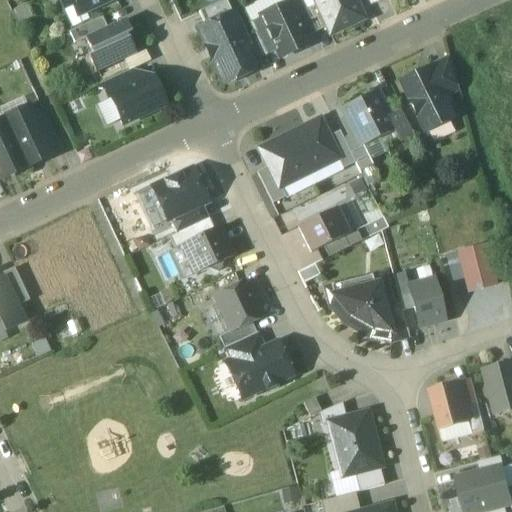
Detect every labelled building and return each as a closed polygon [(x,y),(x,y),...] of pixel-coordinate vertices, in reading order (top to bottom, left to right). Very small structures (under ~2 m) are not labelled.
[(58,0),(63,10),(72,6),(77,17),(112,0),(58,0)] [(226,0),(199,13),(206,27),(233,15),(226,0)] [(353,0),(314,0),(317,6),(327,28),(331,35),(363,20),(353,0)] [(289,4),(261,17),(261,19),(277,52),(280,59),(309,46),(305,38),(295,17),(289,4)] [(327,28),(317,6),(306,11),(316,33),(327,28)] [(316,33),(306,11),(295,17),(305,38),(316,33)] [(206,27),(198,31),(224,85),(258,69),(233,15),(206,27)] [(101,18),(69,34),(74,45),(85,40),(107,29),(101,18)] [(277,52),(261,19),(250,24),(266,57),(277,52)] [(107,29),(85,40),(92,56),(88,58),(95,74),(135,56),(126,36),(131,33),(125,21),(107,29)] [(450,59),(433,68),(447,97),(458,91),(450,59)] [(433,68),(400,84),(425,133),(452,119),(445,105),(450,102),(447,97),(433,68)] [(130,72),(102,85),(108,98),(110,98),(110,96),(136,84),(130,72)] [(136,84),(110,96),(110,98),(123,126),(165,106),(153,81),(147,79),(136,84)] [(377,93),(342,110),(360,147),(395,130),(377,93)] [(33,117),(29,109),(4,120),(26,168),(51,156),(48,149),(33,117)] [(59,144),(44,112),(33,117),(48,149),(59,144)] [(4,120),(0,121),(0,177),(1,180),(26,168),(4,120)] [(320,120),(290,135),(309,175),(338,161),(340,160),(329,138),(320,120)] [(355,164),(340,132),(329,138),(340,160),(338,161),(343,170),(355,164)] [(290,135),(259,150),(268,168),(279,190),(281,189),(309,175),(290,135)] [(279,190),(268,168),(257,173),(273,205),(286,198),(281,189),(279,190)] [(192,170),(153,189),(168,221),(169,221),(202,205),(199,198),(204,196),(192,170)] [(202,205),(169,221),(176,235),(209,220),(202,205)] [(337,209),(298,228),(311,254),(324,247),(350,235),(337,209)] [(291,210),(274,219),(279,230),(297,221),(291,210)] [(176,235),(169,239),(174,250),(183,246),(214,231),(209,220),(176,235)] [(214,231),(183,246),(196,274),(222,263),(233,257),(220,228),(214,231)] [(350,235),(324,247),(330,258),(362,242),(357,231),(350,235)] [(467,294),(496,287),(485,246),(456,253),(457,255),(463,279),(467,294)] [(457,255),(447,258),(453,281),(463,279),(457,255)] [(222,263),(207,269),(218,273),(222,263)] [(29,301),(14,269),(0,275),(0,281),(3,280),(16,307),(29,301)] [(404,274),(393,277),(400,304),(402,312),(413,309),(408,287),(404,274)] [(380,276),(344,286),(346,292),(343,295),(333,297),(336,301),(329,306),(344,323),(370,338),(390,342),(397,340),(388,307),(380,276)] [(0,281),(0,325),(4,332),(24,323),(16,307),(3,280),(0,281)] [(433,281),(408,287),(413,309),(419,329),(444,322),(433,281)] [(247,282),(214,297),(230,333),(230,334),(252,324),(263,318),(247,282)] [(400,304),(388,307),(397,340),(408,337),(402,312),(400,304)] [(252,324),(230,334),(230,333),(219,338),(225,349),(226,349),(257,335),(252,324)] [(257,335),(226,349),(232,361),(244,356),(249,358),(264,351),(257,335)] [(264,351),(249,358),(244,356),(232,361),(226,364),(242,399),(262,389),(268,391),(274,388),(275,383),(291,376),(277,345),(264,351)] [(511,366),(487,373),(490,387),(488,392),(489,398),(494,400),(498,415),(511,411),(511,366)] [(460,386),(431,393),(441,430),(470,423),(466,407),(460,386)] [(314,399),(303,405),(309,417),(320,412),(314,399)] [(478,404),(466,407),(470,423),(473,434),(485,431),(478,404)] [(367,414),(328,424),(342,478),(354,475),(358,493),(383,486),(379,468),(381,468),(367,414)] [(502,469),(456,481),(464,511),(480,511),(504,506),(511,504),(502,469)] [(359,511),(354,494),(320,503),(321,511),(359,511)]
